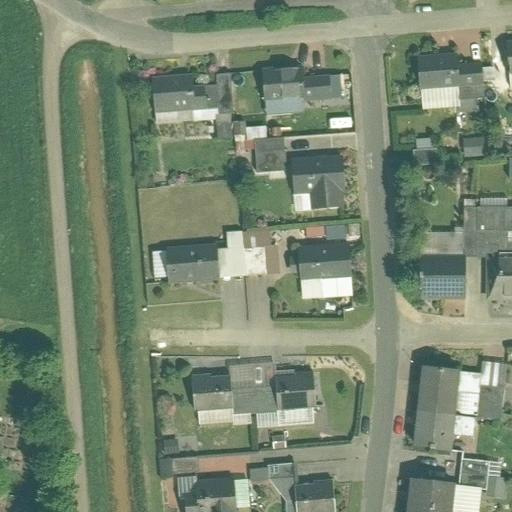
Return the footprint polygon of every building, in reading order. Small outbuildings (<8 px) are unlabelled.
[(457,56),(417,59),(420,94),(460,91),(457,56)] [(304,70),(260,74),(263,111),(307,107),(304,70)] [(199,77),(150,82),(153,120),(203,115),(199,77)] [(257,174),(286,172),(284,138),(265,139),(265,128),(247,129),(248,141),(255,141),(257,174)] [(346,159),(293,162),(294,195),(309,195),(348,193),(346,159)] [(349,213),(348,193),(309,195),(310,215),(349,213)] [(218,249),(166,251),(167,288),(219,285),(218,249)] [(352,253),(301,256),(303,290),(354,287),(352,253)] [(511,258),(487,259),(488,304),(511,303),(511,258)] [(465,260),(422,259),(422,303),(464,303),(465,260)] [(462,377),(423,373),(416,453),(455,456),(462,377)] [(319,377),(274,380),(276,415),(322,412),(319,377)] [(231,383),(189,386),(191,419),(233,417),(231,383)] [(161,476),(200,474),(199,458),(160,460),(161,476)] [(208,511),(241,511),(238,469),(205,472),(208,511)] [(454,511),(457,489),(410,484),(407,511),(454,511)] [(335,511),(334,488),(294,490),(295,511),(335,511)]
